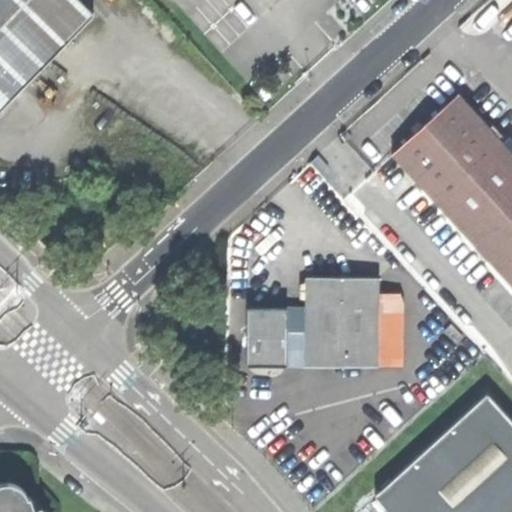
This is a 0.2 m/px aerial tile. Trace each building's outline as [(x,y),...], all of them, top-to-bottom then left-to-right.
[(0,0),(0,111),(96,15),(80,0),(0,0)] [(427,123),(392,155),(511,287),(511,151),(460,94),(427,123)] [(286,309),(246,309),(246,365),(285,365),(285,350),(304,350),(304,366),(378,366),(378,277),(336,277),(305,277),(305,315),(286,314),(286,309)] [(511,511),(511,422),(486,394),(374,496),(388,511),(511,511)] [(0,511),(37,511),(35,510),(30,496),(26,496),(19,486),(7,481),(0,483),(0,511)]
